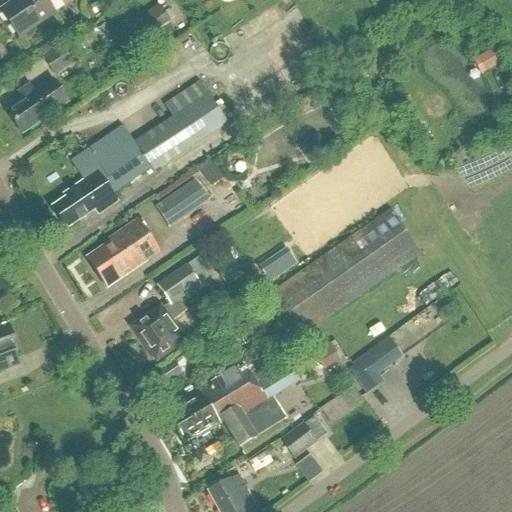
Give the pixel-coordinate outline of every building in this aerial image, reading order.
[(45,0),(15,0),(0,10),(0,11),(19,39),(55,15),(45,0)] [(105,0),(101,0),(89,8),(94,16),(109,6),(105,0)] [(148,39),(170,23),(159,7),(136,23),(148,39)] [(55,78),(73,65),(55,40),(37,52),(55,78)] [(477,63),(484,75),(501,66),(493,53),(477,63)] [(20,134),(48,116),(66,103),(51,81),(33,93),(29,86),(17,93),(21,101),(4,111),(20,134)] [(134,144),(129,147),(118,129),(83,152),(94,170),(95,172),(59,197),(62,201),(50,210),(64,231),(75,223),(78,224),(95,212),(97,214),(116,201),(111,195),(151,169),(153,174),(227,126),(208,97),(199,83),(164,106),(173,120),(135,145),(134,144)] [(191,170),(202,183),(217,171),(206,158),(191,170)] [(210,196),(226,187),(220,177),(204,186),(210,196)] [(169,229),(208,203),(194,182),(155,208),(169,229)] [(305,220),(313,233),(338,216),(330,203),(305,220)] [(299,336),(419,256),(391,213),(270,292),(299,336)] [(104,289),(156,255),(158,253),(136,221),(108,240),(110,243),(85,259),(104,289)] [(287,250),(259,269),(270,284),(298,266),(287,250)] [(231,263),(217,273),(224,283),(238,274),(231,263)] [(181,340),(168,324),(185,312),(178,302),(201,287),(187,266),(156,287),(167,303),(158,310),(157,308),(149,315),(148,314),(130,328),(154,360),(181,340)] [(86,301),(96,320),(155,292),(145,273),(86,301)] [(0,329),(0,374),(11,370),(7,359),(18,355),(8,327),(0,329)] [(391,343),(349,371),(366,396),(383,385),(377,375),(402,358),(391,343)] [(328,344),(313,354),(322,369),(338,360),(328,344)] [(267,403),(257,388),(241,364),(206,387),(209,391),(168,418),(199,466),(218,453),(206,435),(222,425),(238,451),(257,439),(243,418),(267,403)] [(290,366),(257,388),(267,403),(243,418),(257,439),(286,419),(273,399),(300,381),(290,366)] [(293,461),(317,444),(303,425),(279,442),(293,461)] [(252,511),(255,510),(236,479),(229,484),(226,483),(205,495),(215,511),(252,511)] [(298,485),(271,504),(277,511),(285,511),(307,497),(298,485)] [(254,495),(260,505),(275,498),(270,488),(254,495)]
